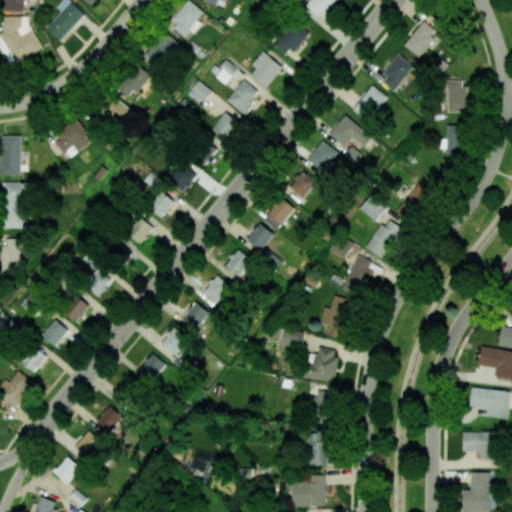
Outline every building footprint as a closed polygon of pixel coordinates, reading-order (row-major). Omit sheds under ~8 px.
[(23,0),(2,0),(3,10),(24,11),(23,0)] [(85,14),(70,0),(62,0),(56,7),(61,11),(46,28),(60,41),(85,14)] [(189,0),(170,25),(184,37),(204,11),(190,0),(189,0)] [(205,0),(222,8),(225,0),(205,0)] [(310,0),(306,6),(322,18),(334,0),(310,0)] [(24,11),(2,24),(6,30),(0,33),(0,47),(10,66),(43,47),(24,11)] [(287,57),(308,33),(294,20),(273,44),(287,57)] [(418,57),(428,46),(431,49),(441,38),(423,22),(404,44),(418,57)] [(145,57),(161,69),(180,43),(164,31),(145,57)] [(247,72),(266,87),(282,67),(264,52),(247,72)] [(395,89),(414,66),(398,53),(379,76),(395,89)] [(215,77),(225,84),(237,68),(225,59),(218,67),(221,69),(215,77)] [(128,96),(134,89),(140,95),(155,79),(138,64),(118,87),(128,96)] [(190,90),(204,101),(212,91),(198,80),(190,90)] [(260,94),(244,80),(227,99),(243,114),(260,94)] [(448,112),(467,112),(467,86),(461,86),(461,80),(447,80),(448,112)] [(353,110),(368,122),(388,97),(372,84),(353,110)] [(129,109),(120,102),(120,101),(111,95),(99,111),(117,125),(129,109)] [(211,128),(225,139),(239,122),(225,111),(211,128)] [(353,137),(364,146),(372,137),(345,114),(329,134),(344,146),(353,137)] [(94,139),(77,119),(53,139),(70,159),(94,139)] [(447,148),(447,155),(463,155),(464,125),(447,125),(446,138),(441,138),(440,148),(447,148)] [(0,174),(21,175),(22,135),(1,135),(0,174)] [(306,160),(322,172),(338,152),(322,140),(306,160)] [(206,167),(220,152),(209,142),(195,157),(206,167)] [(182,191),(197,174),(185,163),(170,180),(182,191)] [(315,180),(299,172),(290,189),(306,198),(315,180)] [(26,182),(3,182),(2,227),(25,228),(26,182)] [(420,207),(431,192),(419,183),(401,206),(409,212),(415,204),(420,207)] [(149,204),(160,217),(175,203),(164,190),(149,204)] [(386,208),(371,195),(359,208),(374,221),(386,208)] [(263,219),(276,230),(294,208),(281,197),(263,219)] [(366,247),(380,257),(402,227),(388,216),(366,247)] [(127,233),(141,243),(153,227),(139,217),(127,233)] [(247,241),(262,250),(273,232),(258,223),(247,241)] [(21,238),(7,238),(7,245),(1,245),(1,272),(21,272),(21,238)] [(133,253),(117,243),(110,254),(125,265),(133,253)] [(225,265),(239,276),(252,259),(238,248),(225,265)] [(375,263),(358,255),(341,289),(358,297),(375,263)] [(100,296),(111,278),(95,269),(84,286),(100,296)] [(203,290),(218,303),(232,288),(217,274),(203,290)] [(89,305),(75,294),(62,312),(76,322),(89,305)] [(320,323),(327,324),(325,335),(345,339),(353,301),(333,297),(330,308),(323,306),(320,323)] [(182,317),(195,328),(209,312),(196,301),(182,317)] [(18,326),(2,311),(0,313),(0,329),(8,337),(18,326)] [(55,346),(68,331),(55,319),(42,335),(55,346)] [(498,345),(511,347),(511,327),(502,325),(498,345)] [(161,344),(174,354),(188,337),(174,326),(161,344)] [(276,328),(275,338),(280,338),(279,346),(302,348),(303,331),(276,328)] [(33,372),(48,357),(33,343),(19,359),(33,372)] [(494,376),(511,378),(511,350),(481,346),(478,364),(496,367),(494,376)] [(337,349),(318,347),(317,354),(306,353),(303,378),(334,381),(337,349)] [(139,369),(151,381),(166,365),(153,353),(139,369)] [(34,384),(19,371),(9,382),(7,379),(0,387),(0,393),(1,395),(0,396),(0,401),(4,406),(8,401),(15,407),(34,384)] [(487,408),(486,416),(507,418),(511,391),(472,387),(469,406),(487,408)] [(96,422),(110,433),(123,416),(109,405),(96,422)] [(74,447),(88,459),(102,442),(89,430),(74,447)] [(462,451),(480,451),(480,459),(495,459),(496,432),(463,431),(462,451)] [(327,465),(326,432),(307,432),(308,465),(327,465)] [(190,476),(209,480),(215,454),(195,450),(190,476)] [(81,467),(66,455),(53,471),(67,483),(81,467)] [(251,467),(236,468),(236,479),(251,478),(251,467)] [(463,511),(490,511),(489,472),(470,472),(471,490),(462,490),(463,511)] [(325,474),(310,475),(310,482),(292,483),(292,507),(325,506),(325,474)] [(32,511),(54,511),(58,503),(38,495),(32,511)]
